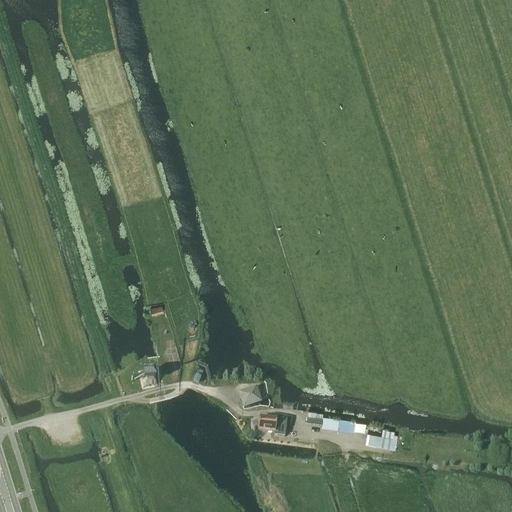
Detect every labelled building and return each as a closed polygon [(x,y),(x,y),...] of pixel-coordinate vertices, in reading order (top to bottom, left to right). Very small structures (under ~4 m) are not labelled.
[(152,315),(163,313),(161,305),(150,308),(152,315)] [(143,387),(157,384),(154,371),(141,374),(143,387)] [(243,408),(259,403),(255,390),(239,395),(243,408)] [(308,415),(307,425),(322,426),(323,416),(308,415)] [(322,426),(322,427),(355,431),(365,432),(366,432),(367,423),(357,422),(357,420),(323,416),(322,426)] [(259,418),(257,432),(274,434),(273,437),(284,438),(286,427),(286,421),(259,418)] [(395,449),(397,438),(393,438),(382,436),(377,435),(376,445),(395,449)]
